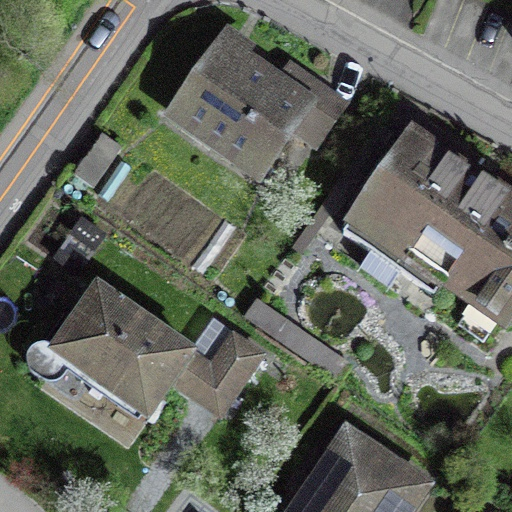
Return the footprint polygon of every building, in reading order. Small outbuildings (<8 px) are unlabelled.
[(170,114),(261,178),(294,131),(316,147),(344,106),(303,77),(291,94),(220,44),(170,114)] [(102,136),(74,174),(93,187),(120,149),(102,136)] [(507,326),(511,318),(511,210),(409,139),(343,235),(371,254),(360,269),(389,289),(400,274),(433,296),(443,282),(507,326)] [(52,353),(147,419),(171,384),(181,391),(190,378),(228,405),(262,357),(233,337),(211,367),(98,288),(52,353)] [(405,511),(422,489),(347,437),(295,511),(405,511)]
